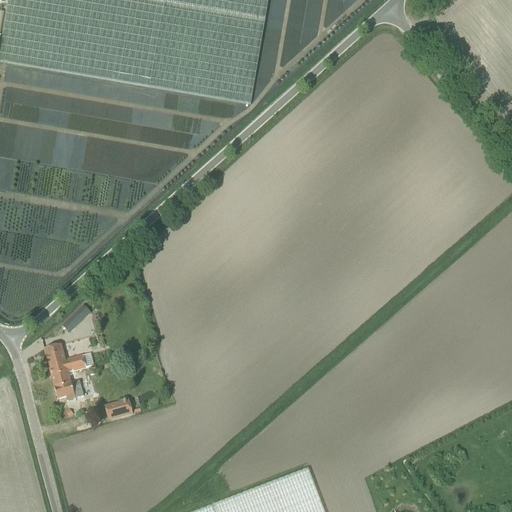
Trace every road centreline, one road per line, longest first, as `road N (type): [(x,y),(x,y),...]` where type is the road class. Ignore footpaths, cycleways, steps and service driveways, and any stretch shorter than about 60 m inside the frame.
road 1 (unclassified): [(12,348),(386,6)]
road 2 (unclassified): [(511,162),(386,6)]
road 3 (tertiary): [(55,511),(12,348)]
